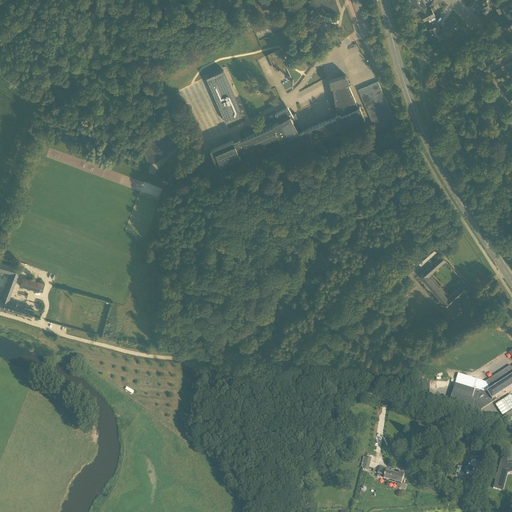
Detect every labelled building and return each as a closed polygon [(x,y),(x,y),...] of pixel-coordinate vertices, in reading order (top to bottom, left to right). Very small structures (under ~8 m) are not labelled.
[(269,0),(270,0),(267,1),(266,0),(263,0),(259,2),(263,9),(270,6),(269,5),(271,4),(272,5),(279,2),(280,2),(281,2),(282,1),(283,0),(285,0),(286,3),(293,0),(269,0)] [(340,13),(335,0),(312,0),(315,7),(322,5),(324,11),(331,9),(333,15),(340,13)] [(420,11),(425,8),(427,7),(425,4),(423,5),(420,0),(412,0),(417,9),(418,8),(420,11)] [(479,3),(480,5),(476,7),(479,14),(484,12),(483,10),(489,7),(485,0),(479,3),(479,4),(479,3)] [(435,18),(434,16),(435,16),(431,9),(427,11),(425,8),(420,11),(421,14),(420,14),(424,21),(430,18),(431,21),(435,19),(435,18)] [(451,36),(449,32),(448,30),(455,27),(456,30),(460,28),(455,18),(444,23),(446,26),(442,28),(443,30),(445,34),(447,38),(451,36)] [(445,34),(443,30),(439,32),(438,29),(437,29),(435,26),(429,29),(436,42),(443,38),(441,36),(445,34)] [(281,68),(286,65),(281,55),(278,50),(269,55),(276,70),(281,68)] [(223,70),(206,78),(226,123),(243,115),(223,70)] [(365,119),(361,109),(361,110),(360,107),(360,106),(358,107),(348,84),(349,83),(346,75),(329,80),(331,88),(333,88),(337,113),(336,114),(337,116),(335,117),(331,119),(303,131),(302,131),(299,125),(299,123),(296,113),(295,113),(293,115),(288,106),(275,113),(280,121),(273,125),(271,122),(242,134),(244,138),(241,140),(240,137),(234,140),(211,150),(216,162),(216,163),(217,165),(221,163),(221,164),(241,156),(239,153),(245,150),(278,136),(281,144),(284,151),(285,151),(340,127),(341,129),(340,129),(341,130),(346,127),(345,127),(365,119)] [(377,133),(397,125),(378,82),(358,90),(371,119),(377,133)] [(143,150),(149,165),(163,157),(167,154),(166,152),(175,148),(167,130),(148,138),(151,146),(143,150)] [(434,262),(419,275),(442,302),(441,303),(446,309),(452,304),(454,306),(457,304),(455,302),(465,292),(466,293),(471,289),(464,281),(460,284),(461,285),(449,296),(430,274),(446,260),(441,255),(436,259),(433,256),(438,251),(433,246),(417,261),(421,266),(430,258),(434,262)] [(415,264),(412,261),(411,260),(405,265),(409,270),(415,264)] [(21,269),(4,264),(0,263),(0,270),(11,274),(2,299),(1,299),(0,301),(0,309),(22,316),(22,314),(32,317),(34,310),(24,307),(25,305),(9,301),(21,269)] [(45,284),(37,282),(22,277),(19,286),(42,293),(44,287),(45,284)] [(511,351),(510,353),(511,357),(511,368),(510,366),(485,382),(490,390),(487,392),(487,393),(485,395),(483,395),(484,391),(475,389),(474,390),(455,384),(452,394),(461,397),(460,401),(476,406),(473,414),(491,419),(494,411),(493,408),(490,408),(492,403),(497,400),(496,398),(511,387),(511,351)] [(422,381),(421,393),(430,394),(431,382),(422,381)] [(507,413),(511,409),(511,396),(511,395),(495,405),(503,416),(504,416),(503,417),(507,422),(507,423),(511,419),(511,411),(508,414),(507,413)] [(372,458),(366,457),(363,469),(368,471),(372,458)] [(475,469),(479,470),(481,463),(472,460),(471,462),(466,460),(464,468),(458,466),(456,473),(472,478),(475,469)] [(407,485),(402,483),(404,474),(399,472),(398,475),(392,473),(393,470),(380,467),(379,471),(376,470),(375,473),(378,474),(377,477),(384,479),(389,481),(389,482),(396,484),(396,483),(398,483),(396,489),(405,491),(407,485)]
